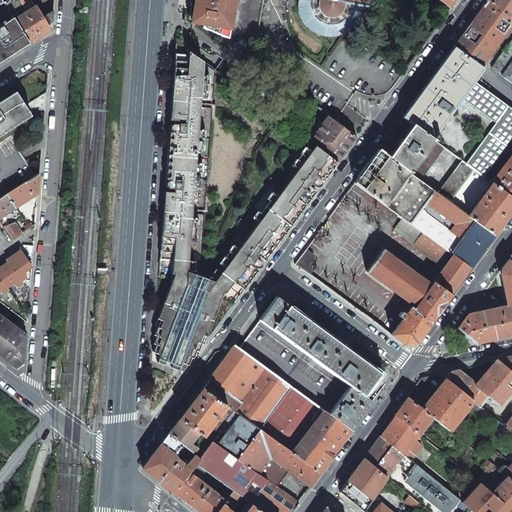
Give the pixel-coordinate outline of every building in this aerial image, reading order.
[(41,18),(30,0),(8,0),(4,3),(13,18),(29,44),(49,31),(46,26),(41,18)] [(228,40),(234,0),(195,0),(194,8),(191,23),(203,25),(202,29),(228,40)] [(368,7),(369,0),(299,0),(299,6),(299,9),(299,13),(301,16),(304,22),(309,28),(311,29),(317,33),(320,34),(327,35),(333,35),(337,35),(342,33),(348,30),(352,27),(354,24),(357,21),(359,17),(359,16),(360,14),(360,11),(361,11),(361,6),(368,7)] [(439,0),(451,8),(456,0),(439,0)] [(511,0),(486,0),(482,6),(510,26),(511,22),(511,0)] [(482,6),(452,47),(479,67),(510,26),(482,6)] [(41,18),(46,26),(52,22),(53,11),(41,18)] [(13,18),(0,26),(0,62),(29,44),(13,18)] [(511,40),(491,68),(511,83),(511,40)] [(201,261),(212,113),(213,103),(215,72),(175,43),(170,120),(175,120),(174,124),(172,124),(171,124),(170,125),(169,126),(165,185),(166,186),(167,187),(169,188),(170,188),(169,191),(165,191),(160,258),(201,261)] [(511,137),(511,109),(474,82),(483,69),(479,67),(452,47),(442,60),(418,94),(401,117),(412,126),(431,140),(453,110),(486,134),(464,164),(473,170),(483,177),(511,137)] [(15,92),(0,102),(0,135),(30,116),(25,108),(15,92)] [(327,116),(309,141),(338,162),(349,147),(356,137),(327,116)] [(431,140),(412,126),(388,158),(419,180),(443,148),(431,140)] [(35,177),(10,139),(0,145),(0,199),(6,195),(35,177)] [(303,139),(242,220),(236,228),(209,264),(242,289),(260,266),(260,265),(260,263),(259,261),(258,260),(260,257),(264,260),(278,242),(316,192),(312,189),(314,186),(315,187),(317,187),(319,187),(320,186),(330,173),(337,163),(303,139)] [(364,168),(353,182),(356,184),(402,218),(409,223),(433,191),(419,180),(388,158),(377,150),(364,168)] [(511,150),(511,151),(511,154),(491,183),(492,184),(511,198),(511,150)] [(464,164),(460,161),(437,193),(449,202),(473,170),(464,164)] [(35,177),(6,195),(15,208),(37,193),(39,174),(35,177)] [(511,211),(511,198),(492,184),(487,190),(484,195),(481,193),(480,195),(482,197),(468,216),(494,235),(505,221),(511,211)] [(409,223),(453,255),(471,267),(484,250),(494,235),(468,216),(449,202),(437,193),(433,191),(409,223)] [(6,195),(0,199),(0,218),(15,208),(6,195)] [(409,223),(402,218),(393,230),(413,245),(435,262),(441,254),(446,257),(451,258),(453,255),(409,223)] [(15,223),(2,228),(11,241),(22,233),(15,223)] [(7,262),(21,281),(25,277),(25,271),(31,267),(18,248),(12,252),(13,255),(5,260),(7,262)] [(431,285),(382,249),(365,271),(415,307),(431,285)] [(390,335),(403,344),(416,343),(445,302),(471,267),(453,255),(451,258),(431,285),(415,307),(413,309),(410,307),(390,335)] [(171,280),(155,325),(157,326),(154,334),(156,335),(153,342),(156,343),(153,351),(159,354),(157,361),(177,369),(180,361),(186,364),(189,356),(191,357),(194,349),(197,350),(199,343),(202,343),(219,298),(232,303),(242,289),(209,264),(204,271),(200,269),(201,261),(160,258),(158,275),(171,280)] [(498,274),(502,287),(506,305),(511,304),(511,266),(507,260),(502,266),(500,269),(498,274)] [(0,279),(5,288),(11,284),(17,287),(22,283),(21,281),(7,262),(0,266),(0,279)] [(291,387),(351,431),(372,403),(371,402),(363,396),(379,373),(276,297),(238,348),(291,387)] [(511,335),(511,304),(506,305),(481,310),(494,339),(511,335)] [(494,339),(481,310),(470,313),(466,316),(463,320),(457,328),(475,344),(494,339)] [(0,314),(0,357),(15,369),(23,362),(25,334),(0,314)] [(227,406),(259,429),(291,387),(238,348),(234,346),(234,345),(218,367),(202,388),(227,406)] [(511,355),(505,358),(496,359),(510,371),(511,370),(511,355)] [(511,372),(510,371),(496,359),(480,379),(476,384),(476,387),(486,395),(488,397),(498,405),(511,388),(511,372)] [(458,370),(438,374),(472,401),(478,405),(486,395),(476,387),(476,384),(468,377),(458,370)] [(435,391),(421,409),(432,417),(449,430),(469,404),(472,401),(438,374),(430,376),(421,378),(420,379),(435,391)] [(259,429),(320,473),(337,449),(351,431),(291,387),(259,429)] [(227,406),(202,388),(191,404),(180,419),(199,433),(236,460),(259,429),(227,406)] [(403,402),(394,414),(395,415),(418,434),(420,431),(432,417),(421,409),(407,397),(403,402)] [(472,401),(469,404),(511,437),(511,432),(504,427),(504,426),(478,405),(472,401)] [(390,422),(380,436),(402,454),(418,434),(395,415),(390,422)] [(199,433),(180,419),(174,426),(168,433),(181,444),(185,448),(192,453),(196,448),(191,444),(199,433)] [(251,504),(262,511),(290,511),(291,511),(298,503),(275,487),(287,470),(310,486),(316,478),(320,473),(259,429),(236,460),(199,433),(191,444),(196,448),(192,453),(194,455),(199,458),(195,464),(204,470),(233,490),(241,497),(251,504)] [(142,468),(159,481),(177,458),(173,455),(181,444),(168,433),(164,439),(152,454),(142,468)] [(374,443),(364,458),(386,476),(391,469),(402,454),(380,436),(374,443)] [(404,481),(417,466),(402,454),(391,469),(404,481)] [(167,487),(173,492),(195,464),(199,458),(194,455),(186,465),(177,458),(159,481),(167,487)] [(354,470),(339,491),(354,504),(363,511),(386,476),(364,458),(354,470)] [(486,485),(483,487),(502,503),(510,495),(511,492),(511,481),(498,470),(486,460),(481,466),(489,472),(492,468),(493,469),(492,471),(503,480),(493,491),(486,485)] [(500,467),(498,470),(511,481),(511,462),(505,470),(500,467)] [(193,507),(199,511),(215,511),(226,499),(210,487),(211,485),(210,484),(208,486),(199,478),(204,470),(195,464),(173,492),(193,507)] [(473,511),(462,503),(434,480),(417,466),(404,481),(442,511),(473,511)] [(479,484),(462,503),(473,511),(475,511),(483,503),(493,511),(494,511),(502,503),(483,487),(479,484)] [(262,511),(251,504),(244,511),(231,511),(230,511),(241,497),(233,490),(226,499),(215,511),(262,511)] [(419,503),(409,495),(404,501),(415,510),(419,503)] [(502,503),(494,511),(495,511),(511,511),(511,496),(510,495),(502,503)] [(390,511),(380,503),(373,511),(390,511)]
